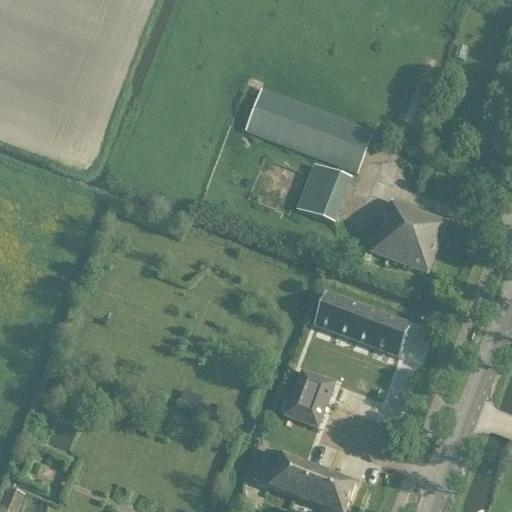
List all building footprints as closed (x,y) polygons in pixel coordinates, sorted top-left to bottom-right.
[(357,175),(374,132),(262,89),(245,131),(357,175)] [(348,180),(312,167),(295,211),(331,224),(348,180)] [(371,253),(424,273),(428,275),(448,223),(393,202),(387,218),(385,217),(371,253)] [(355,305),(327,295),(315,328),(343,338),(355,305)] [(374,312),(355,305),(343,338),(361,345),(374,312)] [(392,319),(374,312),(361,345),(380,352),(392,319)] [(412,327),(392,319),(380,352),(399,360),(412,327)] [(303,373),(286,417),(319,430),(336,385),(303,373)] [(255,484),(321,509),(333,477),(267,451),(255,484)] [(346,511),(357,486),(333,477),(321,509),(328,511),(346,511)] [(21,493),(9,488),(0,511),(18,511),(21,505),(17,503),(21,493)]
